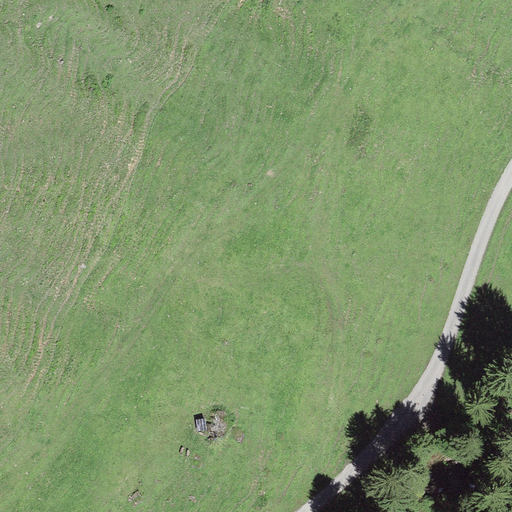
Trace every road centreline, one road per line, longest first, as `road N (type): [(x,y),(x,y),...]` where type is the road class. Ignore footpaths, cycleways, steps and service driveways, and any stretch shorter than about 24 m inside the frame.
road 1 (track): [(343,94),(320,223),(319,252),(338,325),(316,499)]
road 2 (track): [(304,511),(417,406),(511,182)]
